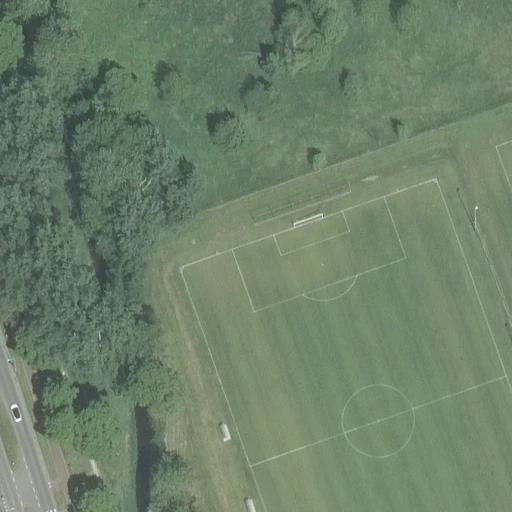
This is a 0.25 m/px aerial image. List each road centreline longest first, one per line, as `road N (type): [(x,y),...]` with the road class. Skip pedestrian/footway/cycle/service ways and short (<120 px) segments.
road 1 (track): [(511,106),(170,228)]
road 2 (tertiary): [(47,511),(0,372)]
